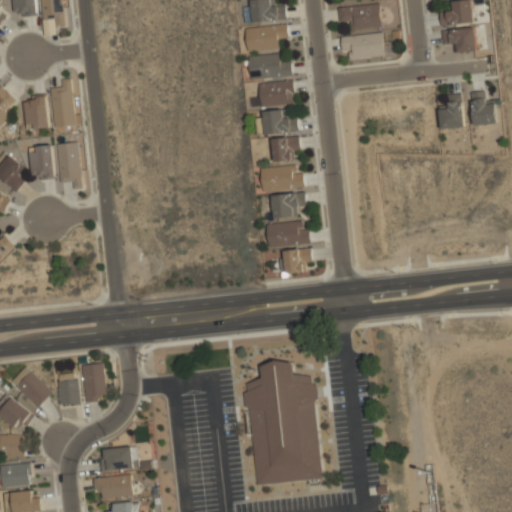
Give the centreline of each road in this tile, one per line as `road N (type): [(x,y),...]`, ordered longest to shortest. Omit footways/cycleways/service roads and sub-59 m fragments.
road 1 (tertiary): [(511,271),(0,325)]
road 2 (tertiary): [(0,351),(511,297)]
road 3 (tertiary): [(123,338),(86,0)]
road 4 (residential): [(312,0),(348,314)]
road 5 (residential): [(495,62),(321,80)]
road 6 (residential): [(65,447),(110,423),(129,394),(123,338)]
